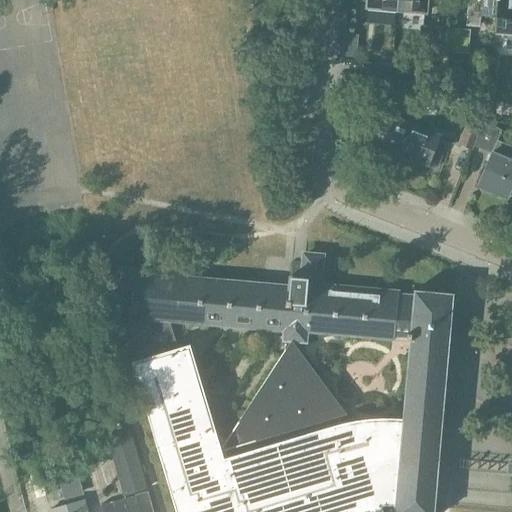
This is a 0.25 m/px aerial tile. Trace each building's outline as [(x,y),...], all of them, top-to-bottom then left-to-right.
[(368,0),(368,8),(395,11),(395,0),(368,0)] [(395,0),(395,11),(424,13),(424,11),(424,0),(395,0)] [(469,0),(467,24),(478,25),(479,15),(496,16),(497,0),(469,0)] [(511,0),(497,0),(496,16),(494,33),(511,34),(511,0)] [(441,48),(442,28),(421,26),(419,47),(441,48)] [(468,30),(447,28),(444,57),(454,58),(455,51),(466,52),(468,30)] [(361,82),(388,85),(390,65),(363,63),(361,82)] [(359,98),(383,101),(385,87),(360,85),(359,98)] [(427,103),(430,102),(437,99),(436,91),(426,90),(422,100),(427,103)] [(399,121),(383,114),(371,142),(381,146),(381,148),(392,153),(393,150),(399,153),(415,114),(404,109),(399,121)] [(432,120),(415,114),(399,153),(405,155),(404,158),(416,163),(417,160),(427,164),(427,163),(436,166),(442,150),(440,149),(442,142),(436,139),(438,136),(427,132),(432,120)] [(472,149),(473,144),(481,125),(483,120),(470,115),(459,144),(472,149)] [(499,132),(481,125),(473,144),(491,151),(477,185),(506,198),(511,185),(511,146),(496,140),(499,132)] [(293,275),(291,275),(290,286),(255,283),(189,277),(189,274),(118,268),(116,288),(121,288),(118,317),(126,318),(137,362),(133,363),(160,447),(165,446),(177,486),(173,488),(180,511),(381,511),(379,504),(386,501),(395,502),(394,511),(433,511),(437,466),(438,457),(448,345),(449,339),(450,339),(450,338),(449,338),(449,334),(461,336),(462,320),(451,319),(451,315),(452,315),(453,314),(451,314),(451,309),(453,294),(414,290),(414,295),(398,294),(398,291),(316,284),(317,280),(320,280),(322,256),(305,254),(304,260),(303,266),(294,265),(293,275)] [(129,430),(105,437),(122,495),(146,488),(129,430)] [(70,458),(55,462),(65,497),(80,493),(70,458)] [(85,511),(82,500),(49,509),(49,511),(85,511)]
